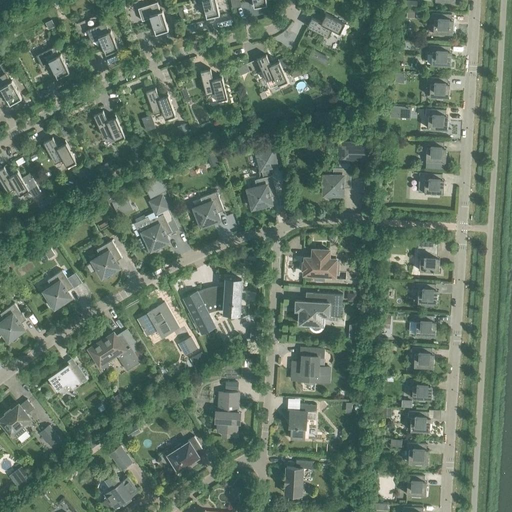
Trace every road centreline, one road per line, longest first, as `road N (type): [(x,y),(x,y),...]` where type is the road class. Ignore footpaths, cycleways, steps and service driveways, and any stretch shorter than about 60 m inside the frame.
road 1 (residential): [(475,0),(444,511)]
road 2 (residential): [(0,145),(117,79),(262,34),(283,23),(293,0)]
road 3 (residential): [(0,380),(180,268),(274,230)]
road 4 (residential): [(274,230),(263,455)]
